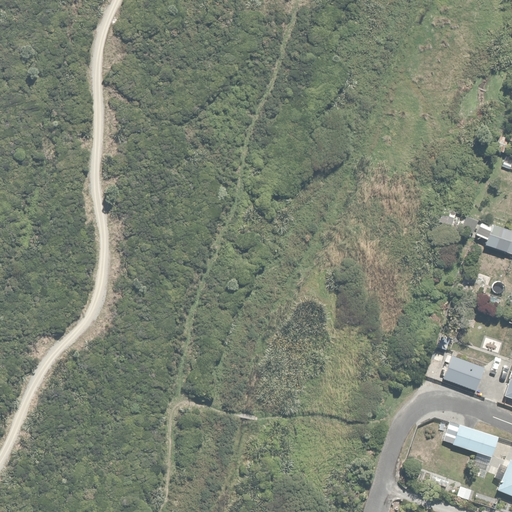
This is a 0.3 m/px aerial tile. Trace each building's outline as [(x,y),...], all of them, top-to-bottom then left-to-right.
[(442,208),(438,222),(457,228),(461,215),(442,208)] [(467,215),(460,229),(473,236),(480,222),(467,215)] [(511,232),(492,227),(486,247),(511,254),(511,232)] [(451,355),(442,377),(475,391),(484,369),(451,355)] [(493,436),(454,424),(448,442),(487,454),(493,436)] [(511,455),(507,453),(495,485),(511,491),(511,455)] [(454,491),(453,495),(470,497),(471,486),(457,484),(456,491),(454,491)]
